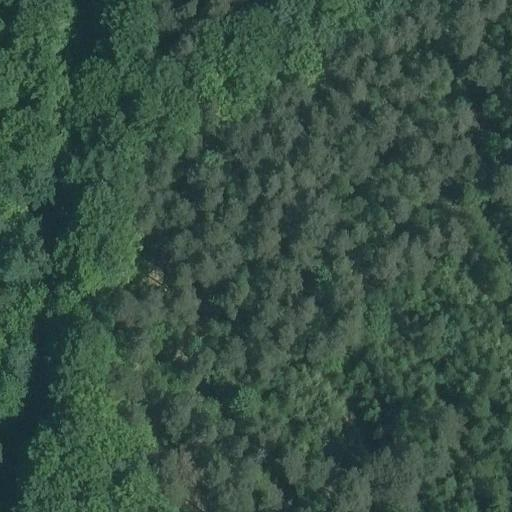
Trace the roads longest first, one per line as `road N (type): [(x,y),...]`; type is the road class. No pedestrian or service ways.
road 1 (track): [(21,511),(96,0)]
road 2 (track): [(334,0),(72,168)]
